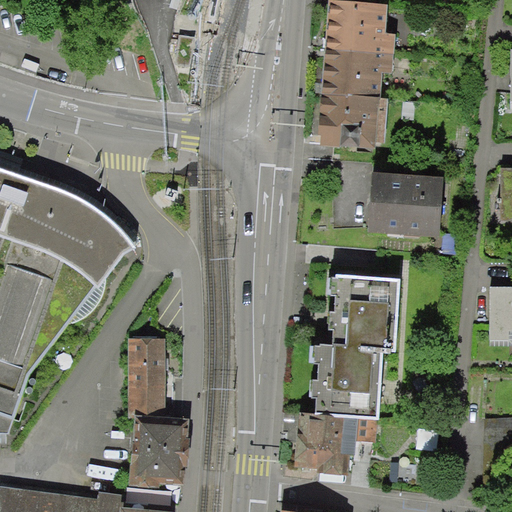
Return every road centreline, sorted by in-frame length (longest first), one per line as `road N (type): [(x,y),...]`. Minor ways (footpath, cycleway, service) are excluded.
road 1 (residential): [(488,0),(459,511)]
road 2 (residential): [(119,124),(124,190),(190,268),(196,407),(188,511)]
road 3 (secondary): [(269,139),(254,479)]
road 4 (residential): [(254,479),(439,511)]
road 5 (unclassified): [(119,124),(269,139)]
road 6 (secondary): [(275,0),(269,139)]
road 7 (unclassified): [(0,95),(119,124)]
